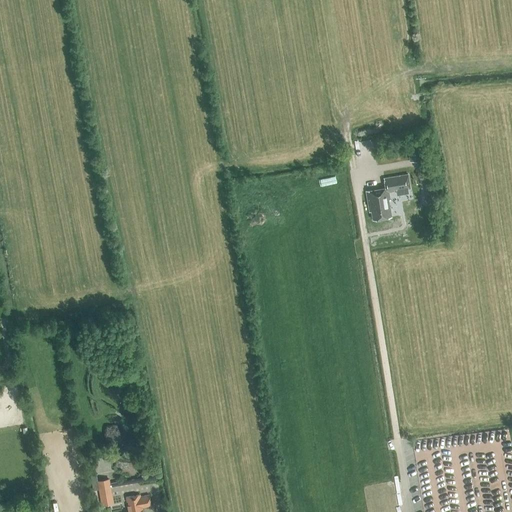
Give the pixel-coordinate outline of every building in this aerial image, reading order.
[(423,159),(420,144),(407,146),(410,161),(423,159)] [(372,210),(374,220),(391,217),(388,193),(411,189),(409,171),(384,177),(386,185),(365,192),(369,211),(372,210)] [(436,183),(428,184),(429,202),(437,201),(436,183)] [(114,503),(112,490),(109,479),(97,481),(101,506),(114,503)] [(142,511),(142,508),(151,506),(149,495),(140,497),(140,495),(125,497),(128,511),(129,511),(131,511),(142,511)]
